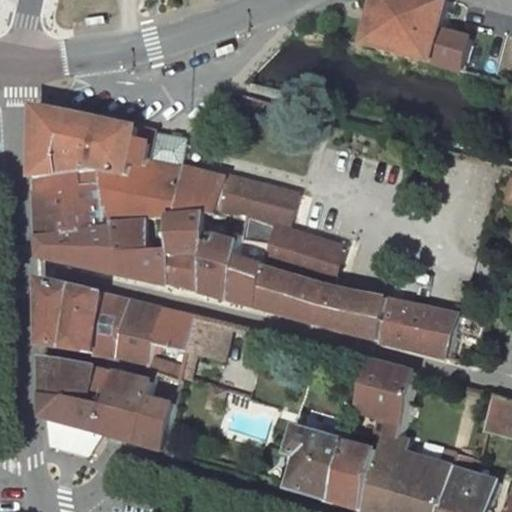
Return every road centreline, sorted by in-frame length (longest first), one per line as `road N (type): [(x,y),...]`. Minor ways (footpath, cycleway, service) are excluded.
road 1 (residential): [(511,389),(27,267)]
road 2 (secondary): [(19,63),(153,42),(281,0)]
road 3 (residential): [(40,511),(27,267)]
road 4 (residential): [(27,267),(19,63)]
